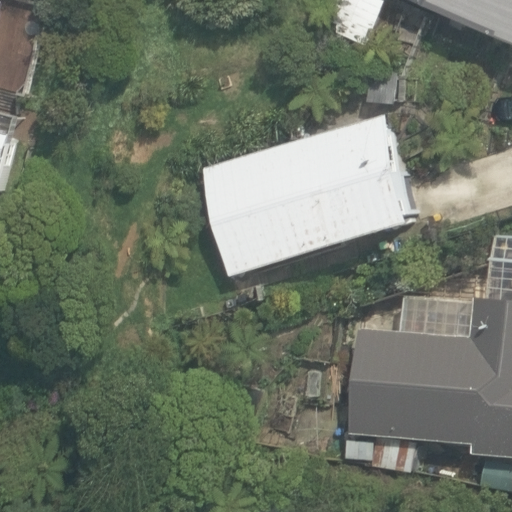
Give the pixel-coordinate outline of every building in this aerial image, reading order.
[(0,0),(0,195),(8,197),(26,126),(22,126),(26,112),(0,104),(0,44),(11,0),(0,0)] [(390,0),(337,0),(325,28),(370,47),(390,0)] [(511,0),(432,0),(511,32),(511,0)] [(238,272),(423,213),(394,109),(209,168),(238,272)] [(511,296),(481,294),(481,299),(436,295),(433,329),(370,326),(361,429),(482,438),(481,450),(511,452),(511,296)]
